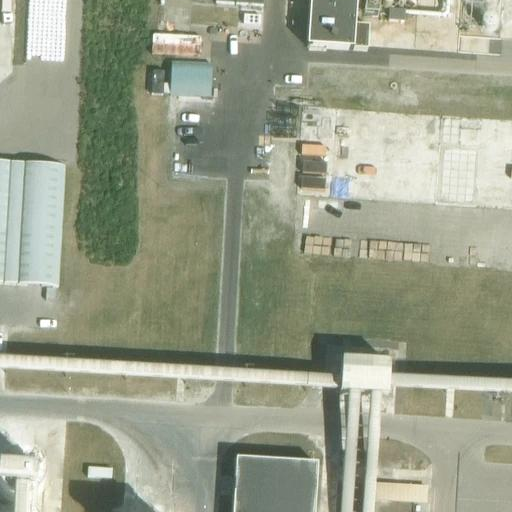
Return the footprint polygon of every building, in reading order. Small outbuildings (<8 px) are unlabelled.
[(215,0),(216,0),(216,4),(263,7),(263,0),(309,0),(307,49),(367,53),(368,28),(355,28),(356,0),(215,0)] [(194,44),(207,44),(207,25),(159,25),(158,53),(194,53),(194,44)] [(211,98),(212,67),(172,65),(171,86),(164,86),(165,73),(150,72),(149,95),(211,98)] [(511,136),(511,153),(511,150),(511,119),(280,105),(274,190),(340,194),(352,172),(340,171),(338,170),(333,163),(368,166),(369,140),(354,139),(355,118),(363,128),(379,129),(378,147),(388,152),(391,146),(406,154),(410,150),(407,197),(470,201),(463,193),(466,149),(487,150),(487,142),(495,151),(496,132),(498,134),(511,134),(511,136)] [(0,163),(0,284),(58,288),(65,167),(0,163)] [(342,362),(340,396),(387,399),(390,365),(342,362)] [(314,511),(317,466),(236,461),(232,511),(314,511)] [(42,486),(42,484),(42,482),(41,480),(41,478),(40,476),(39,474),(38,473),(37,471),(35,470),(34,468),(32,467),(30,466),(27,464),(25,463),(21,463),(18,463),(16,463),(12,463),(10,464),(8,465),(5,467),(2,470),(0,471),(0,501),(0,502),(2,503),(3,505),(5,506),(7,507),(10,509),(12,509),(14,510),(16,510),(21,510),(23,510),(25,509),(27,509),(29,508),(32,506),(35,503),(37,502),(38,500),(39,498),(40,496),(41,494),(41,493),(42,491),(42,488),(42,486)]
